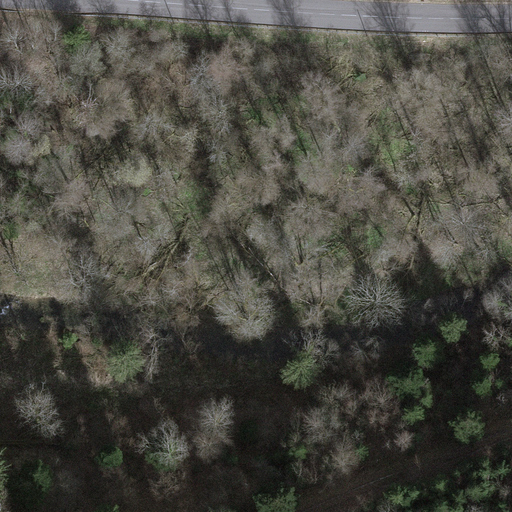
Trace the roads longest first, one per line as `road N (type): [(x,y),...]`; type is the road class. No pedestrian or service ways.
road 1 (secondary): [(511,21),(121,0)]
road 2 (track): [(317,511),(412,462),(511,424)]
